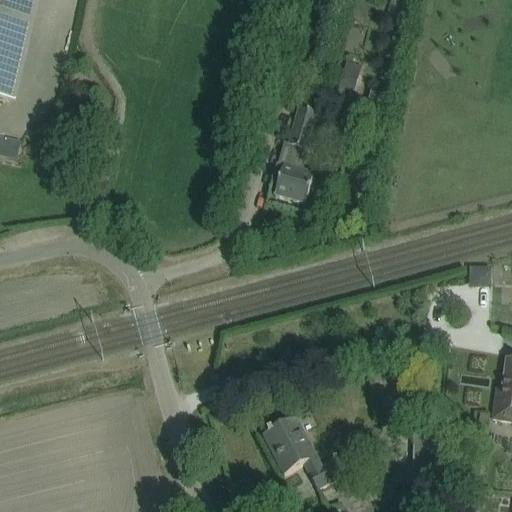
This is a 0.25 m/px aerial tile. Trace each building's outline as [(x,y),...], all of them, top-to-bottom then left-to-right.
[(0,0),(0,102),(16,106),(39,0),(0,0)] [(349,103),(352,92),(339,88),(336,100),(349,103)] [(387,115),(391,101),(379,97),(371,95),(367,110),(387,115)] [(289,148),(289,149),(308,154),(319,118),(299,112),(289,148)] [(283,170),(275,199),(306,208),(314,177),(303,174),(308,154),(289,149),(289,148),(285,147),(284,146),(282,153),(279,164),(278,169),(279,169),(283,170)] [(324,171),(322,181),(333,185),(336,175),(324,171)] [(496,393),(491,422),(511,425),(511,361),(507,361),(502,392),(498,391),(496,393)] [(267,434),(268,436),(263,438),(284,479),(305,467),(310,477),(309,477),(317,492),(340,480),(332,465),(321,471),(295,421),(272,433),(271,431),(267,434)] [(413,433),(413,453),(412,478),(447,478),(448,454),(434,454),(434,434),(413,433)]
